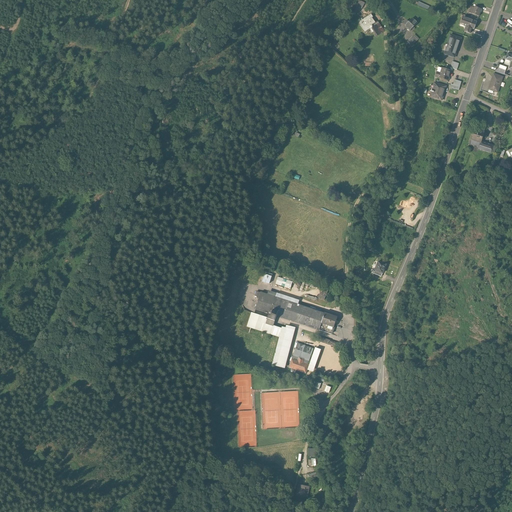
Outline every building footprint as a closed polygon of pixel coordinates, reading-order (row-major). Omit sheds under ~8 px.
[(420,1),(418,5),(430,10),(431,6),(420,1)] [(481,10),(474,7),(472,14),(478,17),(481,10)] [(373,16),(371,13),(362,19),(361,18),(358,20),(360,24),(365,31),(371,27),(371,28),(372,27),(377,35),(383,31),(377,22),(376,23),(372,17),(373,16)] [(476,23),(463,18),(461,24),(464,25),(463,27),(466,28),(464,32),(469,34),(471,30),(473,30),(476,23)] [(418,24),(412,19),(405,27),(410,32),(418,24)] [(405,44),(408,48),(418,39),(415,35),(405,44)] [(454,38),(450,37),(447,47),(446,47),(444,52),(447,53),(446,55),(454,57),(456,49),(458,50),(460,41),(457,40),(457,38),(454,36),(454,38)] [(497,65),(495,71),(504,74),(506,68),(497,65)] [(450,72),(442,69),(440,74),(437,73),(435,77),(448,81),(450,72)] [(503,77),(494,74),(489,89),(497,92),(503,77)] [(451,87),(460,90),(462,81),(455,79),(454,84),(452,83),(451,87)] [(445,87),(434,84),(432,92),(431,92),(430,93),(431,93),(432,94),(432,93),(433,93),(432,98),(442,101),(444,92),(445,87)] [(475,130),(472,140),(481,143),(481,142),(483,137),(485,138),(486,134),(484,133),(475,130)] [(496,147),(481,142),(481,143),(472,140),(471,144),(479,147),(479,149),(494,154),(496,147)] [(378,262),(375,271),(382,274),(386,265),(385,265),(386,264),(381,262),(380,263),(378,262)] [(262,282),(269,284),(273,274),(265,272),(262,282)] [(260,298),(256,310),(269,314),(276,317),(319,330),(321,324),(324,314),(275,298),(277,294),(269,291),(268,294),(262,292),(261,292),(257,291),(255,297),(260,298)] [(267,318),(251,313),(247,327),(280,338),(271,365),(283,368),(296,329),(287,326),(286,328),(282,327),(282,329),(273,326),(265,324),(267,318)] [(269,314),(267,318),(265,324),(273,326),(276,317),(269,314)] [(337,318),(324,314),(321,324),(333,328),(337,318)] [(298,343),(292,359),(298,361),(299,358),(304,360),(303,363),(309,365),(315,349),(298,343)] [(315,349),(309,365),(308,370),(313,372),(321,350),(315,348),(315,349)] [(292,359),(289,368),(306,374),(308,370),(309,365),(303,363),(304,360),(299,358),(298,361),(292,359)] [(330,385),(317,381),(315,387),(320,389),(328,391),(330,385)] [(309,487),(299,484),(297,495),(307,497),(309,487)]
